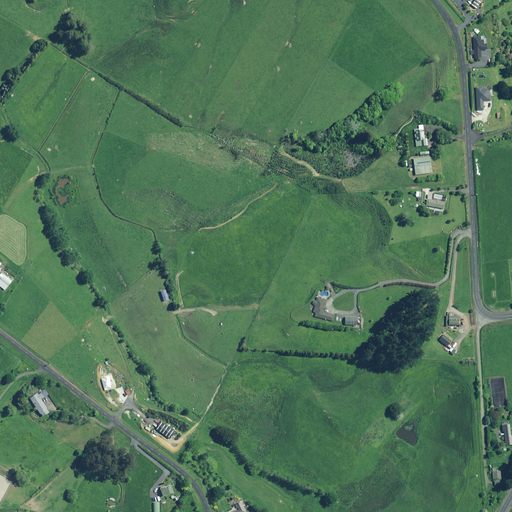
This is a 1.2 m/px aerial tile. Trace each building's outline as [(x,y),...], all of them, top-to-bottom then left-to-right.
[(480,2),(477,0),(474,0),(471,5),(476,9),(480,2)] [(483,39),(483,40),(481,40),(480,37),(473,37),(474,51),(470,51),(471,54),(474,54),(474,59),(481,58),(481,50),(486,50),(486,44),(484,44),(483,43),(486,43),(486,39),(483,39)] [(482,89),(482,87),(476,88),(477,111),(483,110),(483,101),(491,101),(490,96),(489,96),(489,92),(485,89),(482,89)] [(423,133),(422,129),(414,130),(416,147),(428,145),(427,139),(424,139),(424,133),(423,133)] [(432,173),(430,156),(413,159),(415,175),(432,173)] [(421,192),(418,192),(417,197),(418,197),(418,200),(421,201),(420,205),(423,205),(423,202),(425,202),(426,192),(425,192),(425,191),(422,191),(421,192)] [(445,203),(427,199),(426,206),(444,209),(445,203)] [(12,281),(4,275),(0,280),(8,286),(12,281)] [(327,300),(317,297),(316,301),(313,300),(312,305),(315,305),(313,312),(315,313),(314,316),(333,321),(335,315),(324,312),(324,310),(326,310),(326,307),(325,307),(327,300)] [(458,325),(459,316),(449,316),(448,325),(458,325)] [(451,341),(443,335),(439,340),(447,346),(451,341)] [(44,397),(41,393),(38,395),(37,394),(30,398),(40,414),(41,414),(43,416),(49,412),(41,399),(44,397)] [(160,422),(156,429),(170,439),(175,432),(160,422)] [(511,444),(511,441),(510,424),(502,425),(503,432),(504,432),(506,445),(511,444)] [(173,492),(171,486),(160,490),(163,496),(173,492)] [(244,511),(245,511),(240,502),(235,505),(237,509),(231,511),(244,511)]
